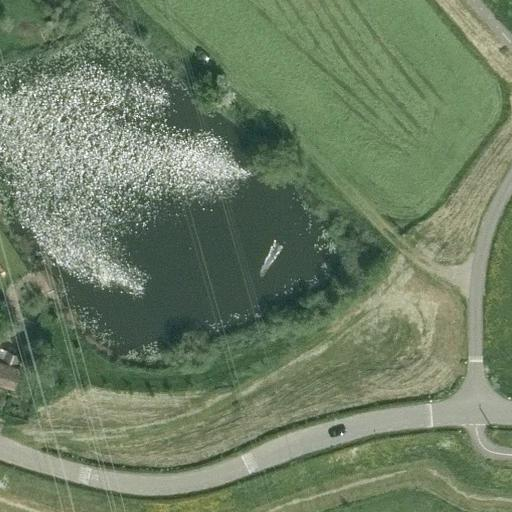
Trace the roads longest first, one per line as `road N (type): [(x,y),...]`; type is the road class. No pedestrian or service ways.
road 1 (tertiary): [(0,448),(88,476),(161,487),(220,476),(340,430),(474,412)]
road 2 (unclassified): [(474,412),(480,262),(511,187)]
